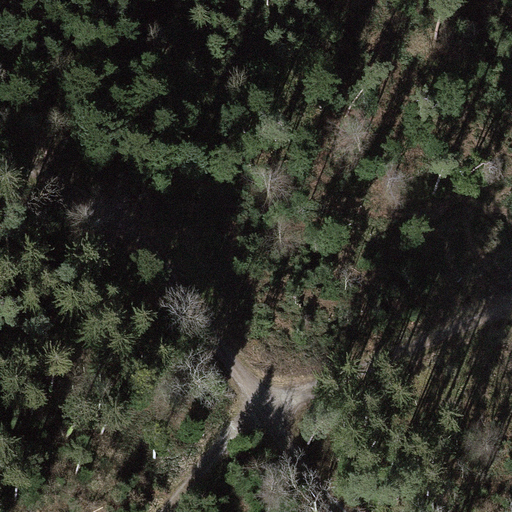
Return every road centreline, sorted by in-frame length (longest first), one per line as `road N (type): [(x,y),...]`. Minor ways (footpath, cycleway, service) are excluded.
road 1 (track): [(313,511),(263,417),(67,166),(0,129)]
road 2 (track): [(511,313),(263,417)]
